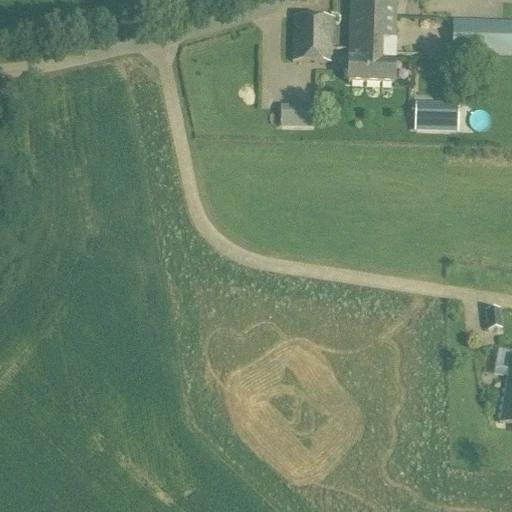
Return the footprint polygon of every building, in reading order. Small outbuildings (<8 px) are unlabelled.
[(511,56),(511,23),(447,23),(447,0),(420,0),(420,22),(430,22),(429,55),(511,56)] [(381,54),(395,55),(396,8),(350,6),(349,50),(381,51),(381,54)] [(331,65),(332,19),(292,18),(292,64),(331,65)] [(394,86),(395,55),(381,54),(381,51),(349,50),(348,85),(394,86)] [(457,132),(458,105),(456,105),(416,104),(415,104),(414,131),(457,132)] [(286,129),(312,129),(312,111),(286,111),(286,129)] [(499,311),(486,313),(486,315),(488,332),(501,331),(499,311)] [(511,386),(507,386),(500,425),(511,426),(511,386)]
